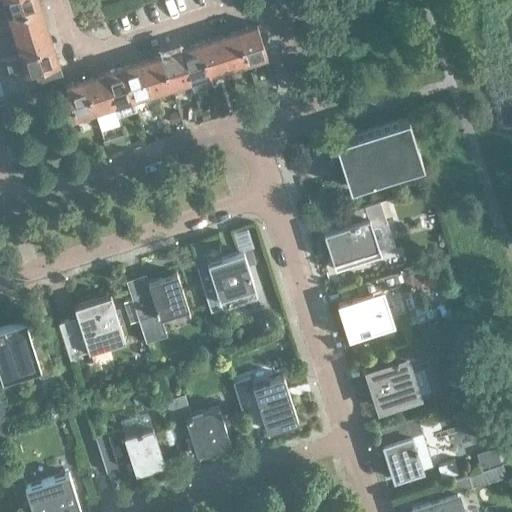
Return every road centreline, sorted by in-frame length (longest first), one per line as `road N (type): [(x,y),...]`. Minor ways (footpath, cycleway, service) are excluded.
road 1 (unclassified): [(0,281),(271,193)]
road 2 (unclassified): [(350,442),(271,193)]
road 3 (unclassified): [(6,202),(252,129)]
road 4 (unclassified): [(263,0),(82,55),(63,0)]
road 5 (unclassified): [(135,511),(350,442)]
road 6 (residential): [(252,129),(310,111),(275,0)]
